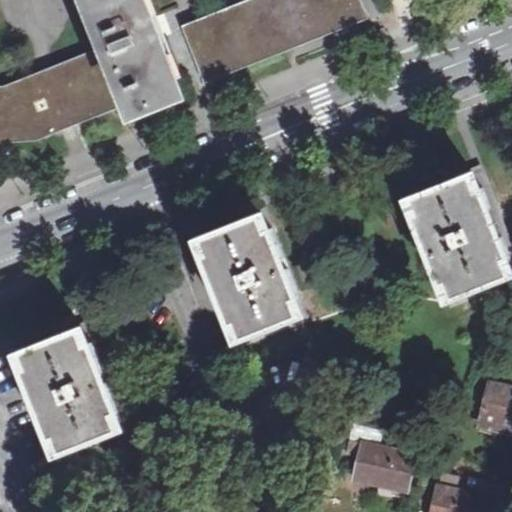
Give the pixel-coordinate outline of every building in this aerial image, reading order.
[(90,0),(112,53),(129,95),(138,118),(184,99),(176,80),(182,78),(159,21),(150,0),(90,0)] [(353,0),(292,0),(289,1),(288,0),(268,0),(223,18),(189,32),(205,74),(359,14),(353,0)] [(72,118),(129,95),(112,53),(56,75),(57,78),(72,118)] [(47,82),(22,94),(24,133),(41,130),(51,126),(65,121),(72,118),(57,78),(47,82)] [(22,94),(0,95),(0,133),(24,133),(22,94)] [(507,259),(511,257),(495,216),(484,188),(479,190),(476,182),(417,205),(420,213),(415,215),(443,285),(448,283),(451,291),(510,267),(507,259)] [(297,300),(301,298),(273,228),(269,230),(266,222),(207,245),(210,253),(205,255),(233,325),(238,323),(241,331),(300,308),(297,300)] [(106,372),(94,342),(89,344),(86,336),(27,359),(30,367),(25,369),(52,438),(57,436),(60,445),(119,422),(117,415),(122,413),(106,372)] [(511,387),(491,383),(483,419),(511,425),(511,387)] [(364,444),(381,448),(385,432),(355,425),(352,441),(364,444)] [(356,479),(409,492),(417,456),(381,448),(364,444),(356,479)] [(508,485),(484,479),(480,495),(492,497),(492,498),(504,501),(508,485)] [(434,511),(488,511),(492,498),(492,497),(480,495),(440,486),(434,511)]
